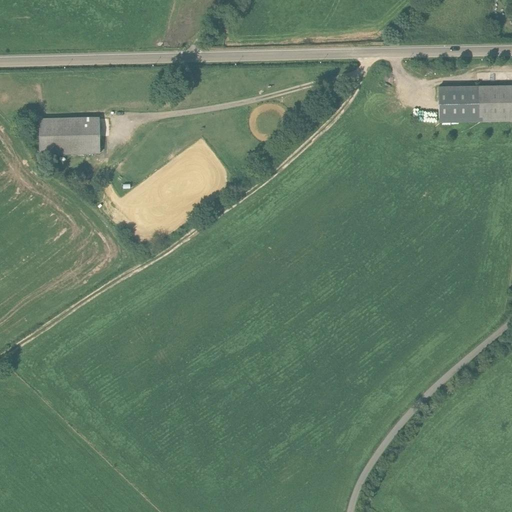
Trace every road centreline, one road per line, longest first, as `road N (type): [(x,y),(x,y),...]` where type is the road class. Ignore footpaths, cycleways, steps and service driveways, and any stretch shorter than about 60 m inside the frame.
road 1 (tertiary): [(0,61),(511,50)]
road 2 (track): [(363,72),(344,112),(274,175),(0,367)]
road 3 (track): [(368,53),(363,72),(346,77),(121,123),(103,187),(140,243)]
road 4 (unclassified): [(511,315),(425,385),(361,476),(348,511)]
